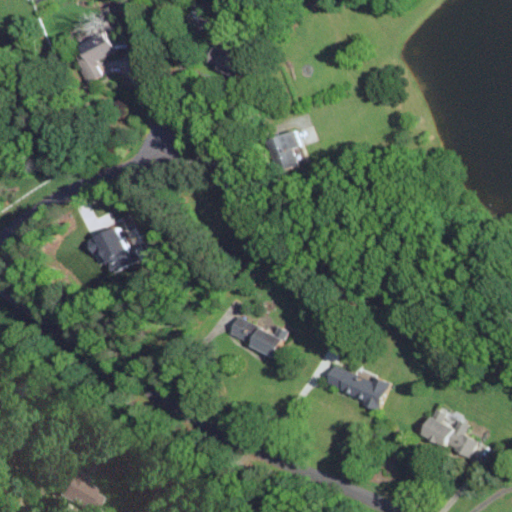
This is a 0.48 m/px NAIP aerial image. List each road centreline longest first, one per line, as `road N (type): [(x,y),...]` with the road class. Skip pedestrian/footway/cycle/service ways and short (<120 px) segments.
road 1 (residential): [(391,511),(192,420),(0,288)]
road 2 (residential): [(0,240),(71,191),(144,163),(160,146)]
